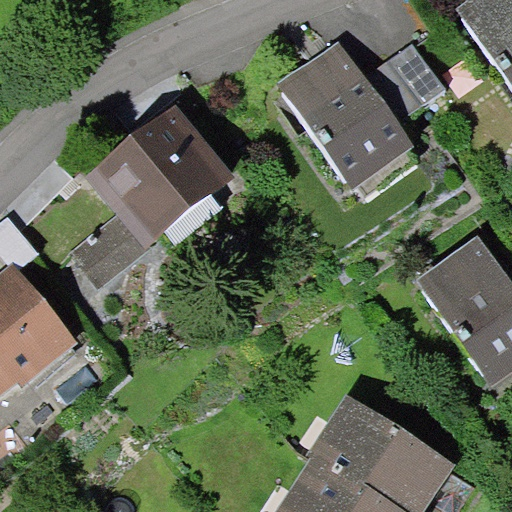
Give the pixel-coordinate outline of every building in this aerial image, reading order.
[(511,0),(483,0),(454,20),(511,100),(511,0)] [(337,186),(343,182),(359,203),(407,169),(392,147),(397,143),(389,132),(440,96),(406,49),(356,85),(335,56),(275,99),(337,186)] [(165,125),(90,186),(116,219),(69,257),(94,289),(218,190),(165,125)] [(511,301),(478,252),(416,295),(477,382),(511,357),(511,301)] [(0,392),(11,384),(16,390),(65,350),(6,277),(0,281),(0,392)] [(310,471),(371,511),(413,511),(439,473),(344,410),(306,468),(310,471)] [(283,511),(371,511),(310,471),(283,511)]
